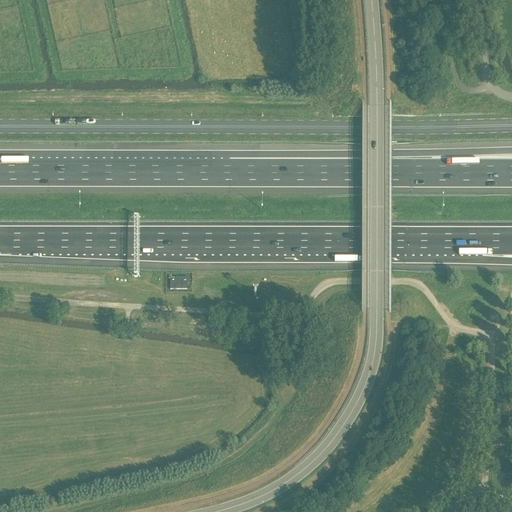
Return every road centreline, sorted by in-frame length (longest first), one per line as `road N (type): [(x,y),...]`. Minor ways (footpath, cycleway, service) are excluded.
road 1 (unclassified): [(477,498),(488,444),(490,342),(450,325),(417,283),(329,281),(291,317),(0,297)]
road 2 (tertiary): [(214,511),(265,495),(306,467),(334,439),(369,378),(377,316),(371,0)]
road 3 (secondary): [(0,127),(511,125)]
road 4 (motorway): [(0,240),(478,240)]
road 5 (track): [(63,511),(212,472),(253,445),(287,388),(269,316)]
road 6 (motorway): [(511,151),(290,154),(228,173)]
road 7 (motorway): [(511,172),(228,173)]
road 8 (motorway): [(228,173),(0,172)]
